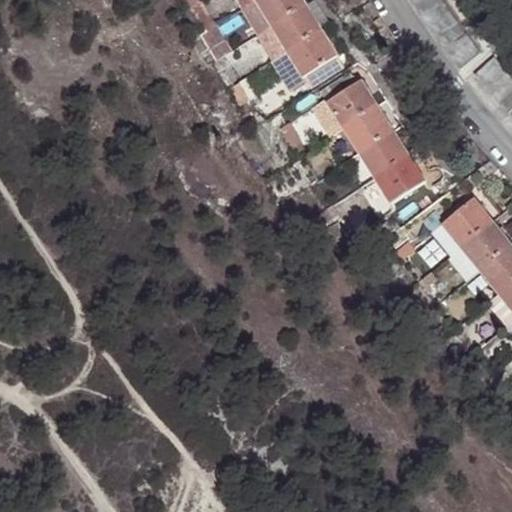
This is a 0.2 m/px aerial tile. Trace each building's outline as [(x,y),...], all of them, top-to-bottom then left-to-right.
[(253,0),(236,0),(243,10),(255,3),(253,0)] [(260,0),(255,3),(271,29),(305,8),(300,0),(260,0)] [(449,59),(459,72),(477,60),(468,47),(460,35),(451,23),(443,12),(435,1),(434,0),(406,0),(409,3),(417,14),(424,24),(432,36),(441,48),(449,59)] [(255,3),(243,10),(259,36),(271,29),(255,3)] [(287,54),(321,34),(305,8),(271,29),(287,54)] [(271,29),(259,36),(275,61),(287,54),(271,29)] [(202,35),(218,62),(226,56),(210,30),(202,35)] [(336,59),(321,34),(287,54),(303,80),(336,59)] [(287,54),(275,61),(291,88),(303,80),(287,54)] [(511,85),(507,79),(499,69),(492,61),(473,77),(481,86),(489,96),(497,106),(506,114),(511,119),(511,85)] [(354,73),(322,92),(326,100),(314,107),(317,112),(329,105),(362,85),(354,73)] [(247,78),(241,81),(258,108),(263,105),(247,78)] [(258,108),(241,81),(238,83),(253,111),(258,108)] [(345,130),(377,110),(362,85),(329,105),(345,130)] [(329,105),(317,112),(333,137),(345,130),(329,105)] [(393,135),(377,110),(345,130),(361,155),(393,135)] [(377,181),(408,161),(393,135),(361,155),(377,181)] [(424,186),(408,161),(377,181),(392,206),(424,186)] [(443,227),(463,252),(495,226),(475,201),(443,227)] [(463,252),(481,275),(511,250),(511,248),(495,226),(463,252)] [(443,227),(433,235),(452,260),(463,252),(443,227)] [(511,250),(481,275),(501,300),(511,290),(511,250)] [(511,290),(501,300),(511,314),(511,290)] [(489,309),(490,313),(506,334),(509,332),(511,329),(511,314),(501,300),(489,309)]
